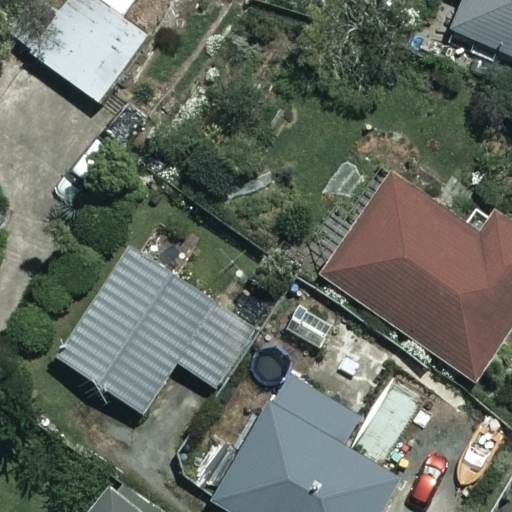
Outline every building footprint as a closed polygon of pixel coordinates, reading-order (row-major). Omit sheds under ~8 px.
[(155,34),(105,0),(57,0),(22,51),(105,108),(155,34)] [(511,0),(458,0),(446,29),(511,58),(511,0)] [(471,230),(388,172),(318,274),(471,379),(511,319),(511,231),(484,212),(471,230)] [(251,335),(118,247),(47,354),(148,421),(183,369),(215,390),(251,335)] [(336,334),(291,298),(267,328),(312,363),(336,334)] [(355,417),(280,372),(204,499),(226,511),(384,511),(402,483),(339,445),(355,417)] [(125,511),(106,495),(91,511),(125,511)]
